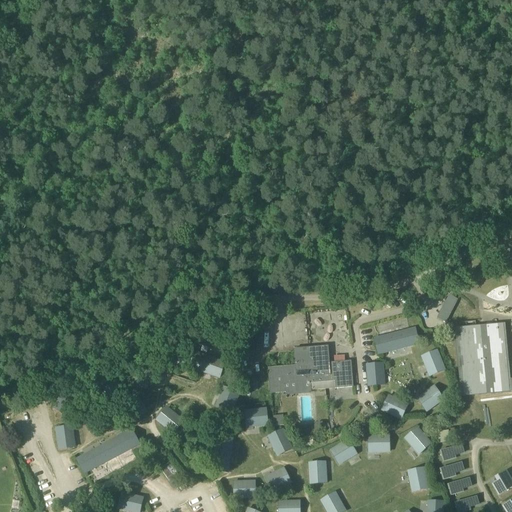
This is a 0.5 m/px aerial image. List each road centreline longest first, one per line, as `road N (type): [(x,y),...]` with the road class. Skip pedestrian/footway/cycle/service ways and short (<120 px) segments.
road 1 (unclassified): [(0,390),(229,299),(324,296),(387,282),(511,227)]
road 2 (unknown): [(166,502),(187,490),(203,497),(153,428),(153,409),(203,395)]
